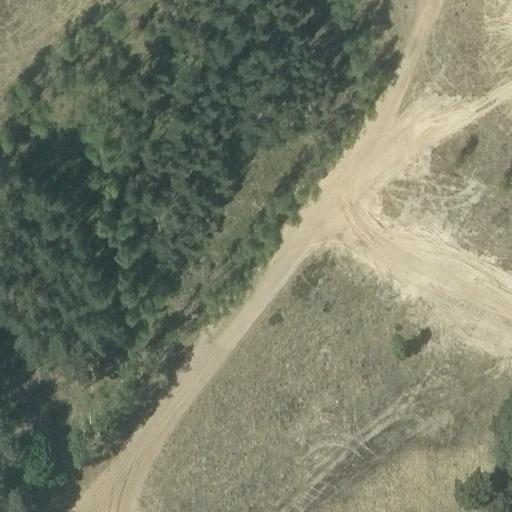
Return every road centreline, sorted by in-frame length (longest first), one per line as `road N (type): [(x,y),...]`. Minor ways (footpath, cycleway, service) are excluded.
road 1 (track): [(424,0),(355,180),(146,449),(107,511)]
road 2 (unknown): [(511,93),(416,143),(365,152)]
